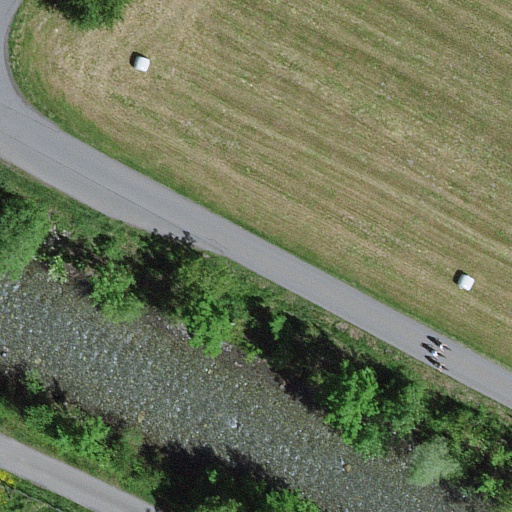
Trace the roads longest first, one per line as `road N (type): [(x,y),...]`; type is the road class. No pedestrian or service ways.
road 1 (unclassified): [(511,389),(0,116)]
road 2 (track): [(0,452),(130,511)]
